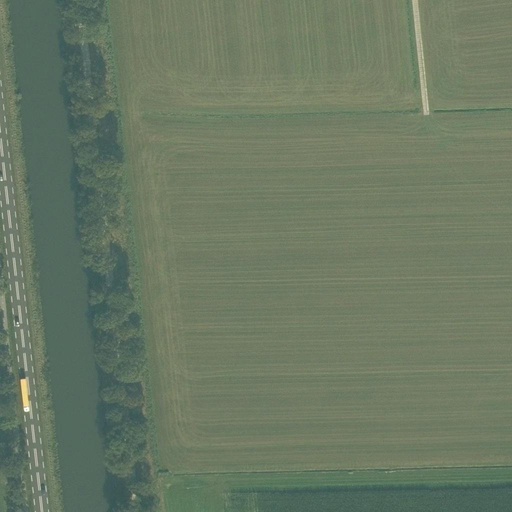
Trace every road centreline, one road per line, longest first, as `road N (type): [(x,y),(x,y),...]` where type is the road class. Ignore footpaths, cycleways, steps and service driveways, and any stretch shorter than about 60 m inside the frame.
road 1 (track): [(136,511),(78,0)]
road 2 (primary): [(42,511),(0,128)]
